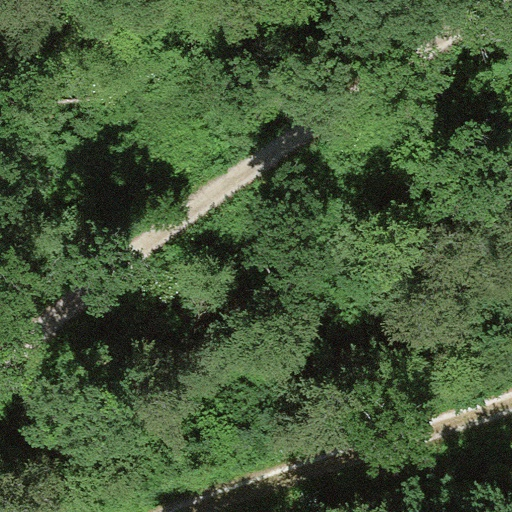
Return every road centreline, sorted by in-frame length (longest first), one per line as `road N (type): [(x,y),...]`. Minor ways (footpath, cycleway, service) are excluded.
road 1 (track): [(0,388),(162,247),(494,0)]
road 2 (track): [(196,511),(511,406)]
